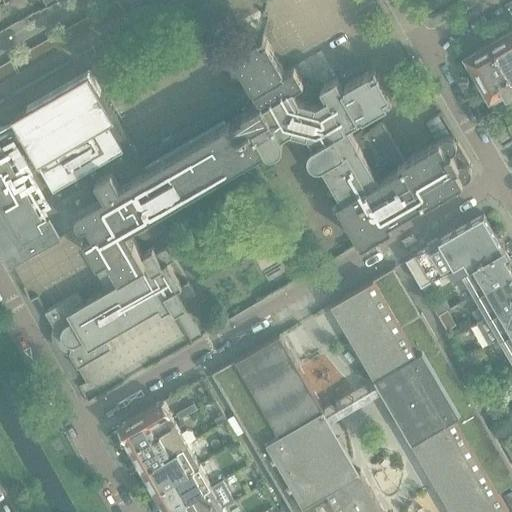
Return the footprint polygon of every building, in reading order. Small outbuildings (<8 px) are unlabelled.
[(511,30),(489,44),(511,82),(511,30)] [(0,245),(10,264),(21,258),(37,249),(61,235),(60,233),(77,223),(79,226),(80,225),(86,235),(81,238),(94,261),(88,264),(104,292),(85,303),(79,292),(45,311),(53,326),(53,328),(52,334),(53,340),(56,345),(59,349),(64,352),(70,354),(78,368),(111,349),(106,339),(159,308),(162,313),(169,309),(172,307),(192,342),(203,335),(183,300),(196,293),(188,279),(181,283),(168,261),(175,257),(167,243),(154,250),(151,245),(142,250),(128,226),(137,222),(138,224),(141,222),(142,224),(144,222),(144,221),(147,219),(145,216),(157,209),(159,212),(162,211),(162,212),(165,211),(164,209),(167,208),(166,205),(178,197),(180,200),(183,198),(184,199),(186,198),(186,197),(188,195),(187,192),(201,184),(202,187),(206,185),(206,187),(209,185),(209,184),(212,182),(210,179),(223,171),(225,174),(228,172),(229,174),(232,172),(231,171),(234,169),(232,166),(245,158),(247,161),(251,159),(252,161),(254,159),(254,158),(256,156),(255,153),(264,147),(267,150),(271,152),(276,152),(280,150),(283,147),(284,143),(285,139),(284,136),(283,135),(291,130),(305,133),(311,142),(310,143),(308,145),(306,149),(306,153),(308,157),(311,161),(314,163),(319,163),(321,163),(328,175),(324,177),(326,180),(324,181),(326,183),(328,183),(329,186),(333,184),(341,198),(336,200),(334,203),(333,207),(333,210),(335,213),(338,215),(342,216),(345,215),(362,243),(393,225),(390,220),(398,216),(421,202),(422,204),(468,178),(471,176),(473,172),(473,169),(472,165),(457,139),(456,138),(453,136),(450,135),(446,136),(444,137),(412,156),(406,159),(384,121),(378,124),(358,135),(356,131),(351,123),(393,99),(375,69),(375,68),(374,69),(345,85),(345,87),(343,88),(337,77),(321,86),(304,82),(295,66),(284,72),(283,70),(284,69),(264,35),(259,38),(258,38),(233,52),(233,53),(232,53),(233,54),(232,54),(252,88),(253,87),(254,89),(252,91),(242,97),(238,99),(237,100),(140,156),(90,71),(13,114),(18,125),(12,128),(0,134),(0,245)] [(511,92),(511,82),(489,44),(467,57),(494,104),(511,92)] [(461,273),(504,248),(505,247),(503,245),(502,244),(484,214),(406,259),(427,294),(461,273)] [(511,273),(511,270),(508,264),(511,261),(504,248),(461,273),(474,295),(511,273)] [(487,317),(511,302),(511,273),(474,295),(481,307),(472,312),(478,322),(487,317)] [(511,483),(511,467),(421,312),(400,324),(374,278),(331,303),(376,380),(384,375),(420,435),(411,440),(452,511),(510,511),(498,492),(511,483)] [(499,339),(511,331),(511,302),(487,317),(499,339)] [(511,360),(511,331),(499,339),(511,360)] [(351,475),(316,415),(324,410),(300,367),(280,333),(212,373),(293,511),(384,511),(360,470),(351,475)] [(479,380),(493,372),(488,365),(475,373),(479,380)] [(131,447),(176,422),(163,400),(119,426),(120,429),(119,432),(121,437),(125,437),(126,440),(131,447)] [(511,417),(511,414),(508,408),(498,414),(503,422),(511,417)] [(223,414),(214,419),(217,425),(218,426),(227,421),(223,414)] [(142,468),(188,443),(195,438),(192,432),(186,430),(182,432),(176,422),(131,447),(132,450),(131,453),(133,458),(137,459),(142,468)] [(154,490),(200,464),(188,443),(142,468),(144,471),(143,475),(145,479),(149,480),(154,490)] [(167,511),(212,486),(200,464),(154,490),(156,493),(155,496),(157,501),(161,502),(167,511)] [(214,511),(224,507),(212,486),(167,511),(166,511),(214,511)]
